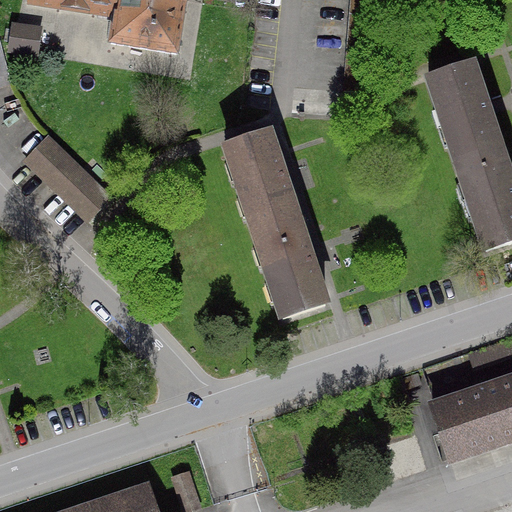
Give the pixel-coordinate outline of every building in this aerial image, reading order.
[(0,0),(0,88),(8,86),(0,55),(0,0)] [(183,0),(28,0),(27,5),(113,19),(109,45),(174,56),(183,0)] [(375,0),(348,0),(341,93),(368,95),(375,0)] [(11,52),(31,55),(34,31),(15,28),(11,52)] [(484,253),(511,243),(511,191),(485,110),(470,67),(427,81),(484,253)] [(281,321),(323,307),(310,264),(282,178),(266,136),(224,150),(281,321)] [(86,223),(108,201),(45,140),(24,163),(86,223)] [(511,342),(468,357),(472,369),(511,355),(511,342)] [(400,392),(419,385),(416,375),(397,382),(400,392)] [(511,441),(511,380),(430,408),(448,463),(511,441)] [(363,424),(373,420),(368,404),(357,408),(363,424)] [(186,475),(170,480),(180,511),(191,511),(198,510),(186,475)] [(154,511),(146,488),(72,511),(154,511)]
